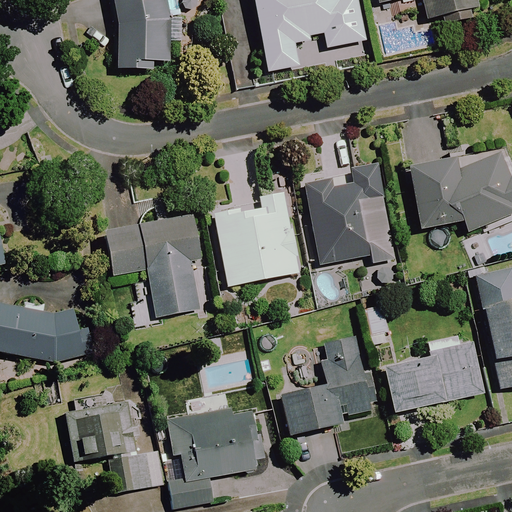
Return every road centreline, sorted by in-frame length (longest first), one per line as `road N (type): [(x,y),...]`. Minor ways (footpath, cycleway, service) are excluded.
road 1 (residential): [(23,35),(75,119),(131,142),(511,68)]
road 2 (residential): [(356,511),(511,469)]
